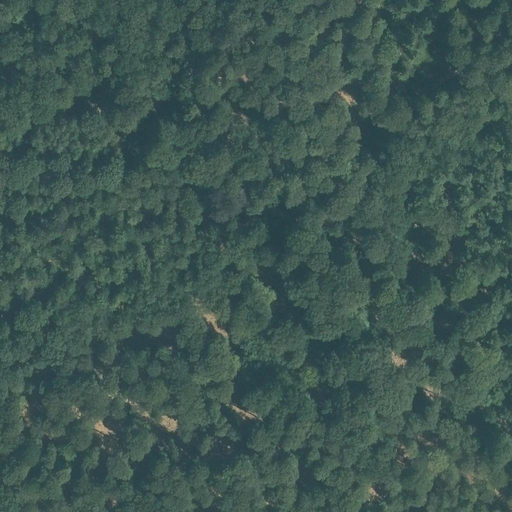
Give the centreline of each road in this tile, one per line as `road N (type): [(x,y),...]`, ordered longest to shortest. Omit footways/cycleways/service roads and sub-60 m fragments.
road 1 (track): [(77,0),(102,45),(244,193),(278,217),(408,252),(448,276),(511,437)]
road 2 (track): [(208,206),(123,237),(0,300)]
